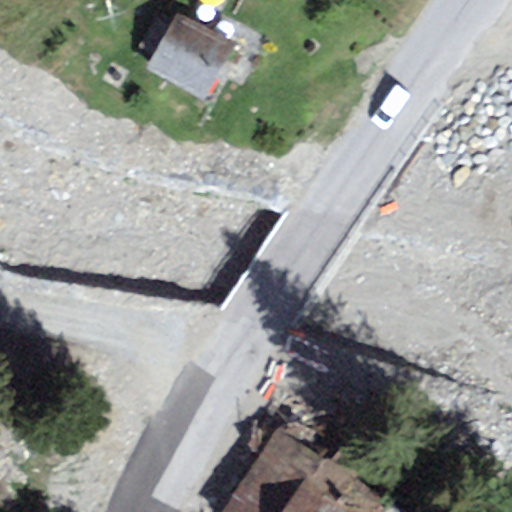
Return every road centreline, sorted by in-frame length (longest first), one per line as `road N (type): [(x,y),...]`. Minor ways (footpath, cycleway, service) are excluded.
road 1 (tertiary): [(149,511),(243,324),(469,0)]
road 2 (track): [(0,310),(167,345),(214,374)]
